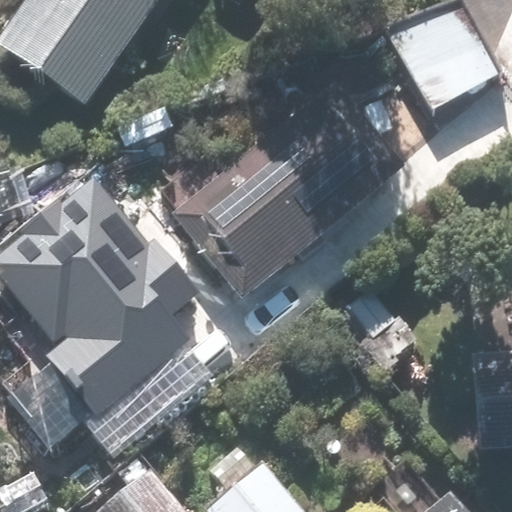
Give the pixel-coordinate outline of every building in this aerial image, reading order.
[(30,0),(0,43),(0,59),(52,96),(33,123),(50,136),(70,108),(85,118),(167,0),(30,0)] [(245,0),(257,8),(263,0),(245,0)] [(458,0),(453,0),(385,37),(432,123),(503,84),(458,0)] [(178,224),(251,310),(409,177),(336,91),(178,224)] [(0,259),(0,307),(81,412),(199,321),(95,186),(0,259)] [(507,242),(444,242),(443,288),(506,289),(507,242)] [(383,375),(415,350),(372,294),(339,320),(383,375)] [(511,361),(475,360),(472,455),(511,456),(511,361)] [(208,473),(229,497),(211,511),(301,511),(242,443),(208,473)] [(183,511),(152,474),(105,511),(183,511)] [(465,511),(453,497),(435,511),(465,511)]
